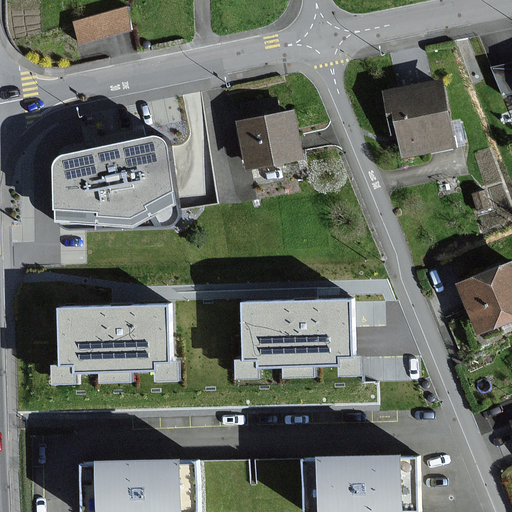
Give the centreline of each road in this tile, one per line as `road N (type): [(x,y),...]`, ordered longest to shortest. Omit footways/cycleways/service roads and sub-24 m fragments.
road 1 (residential): [(323,37),(351,130),(502,511)]
road 2 (residential): [(323,37),(0,102)]
road 3 (residential): [(503,2),(323,37)]
